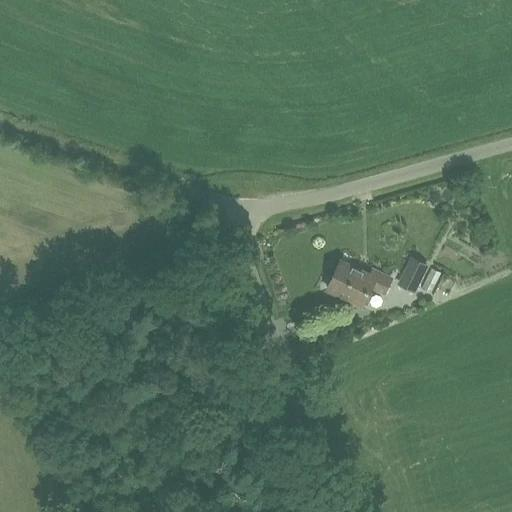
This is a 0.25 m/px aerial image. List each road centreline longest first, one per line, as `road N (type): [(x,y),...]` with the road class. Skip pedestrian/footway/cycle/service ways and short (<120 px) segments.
road 1 (unclassified): [(237,223),(511,143)]
road 2 (track): [(237,223),(210,244),(0,326)]
